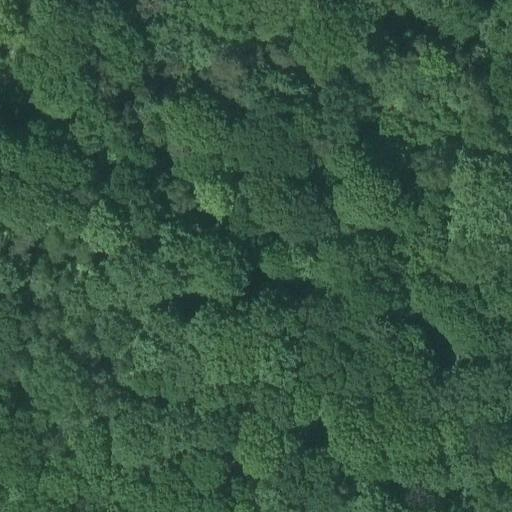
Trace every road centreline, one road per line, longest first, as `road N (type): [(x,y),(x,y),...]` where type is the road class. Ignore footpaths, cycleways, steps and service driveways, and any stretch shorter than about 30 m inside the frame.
road 1 (track): [(0,40),(171,259)]
road 2 (track): [(363,400),(187,494)]
road 3 (track): [(363,400),(511,325)]
